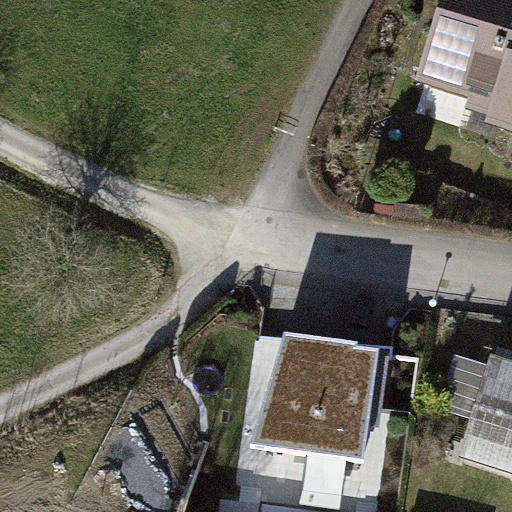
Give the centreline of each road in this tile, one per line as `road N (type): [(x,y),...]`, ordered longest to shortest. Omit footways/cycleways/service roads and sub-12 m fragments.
road 1 (track): [(252,241),(191,308),(0,413)]
road 2 (track): [(252,241),(74,179),(0,137)]
road 3 (residential): [(252,241),(511,277)]
